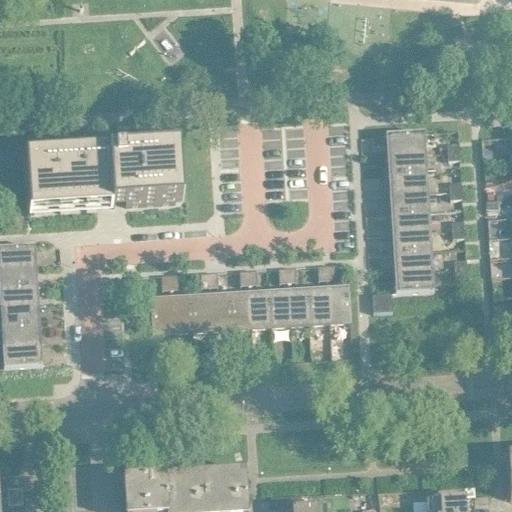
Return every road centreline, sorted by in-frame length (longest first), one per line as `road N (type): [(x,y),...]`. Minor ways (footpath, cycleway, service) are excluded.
road 1 (unclassified): [(102,404),(511,377)]
road 2 (residential): [(102,404),(93,247),(326,236)]
